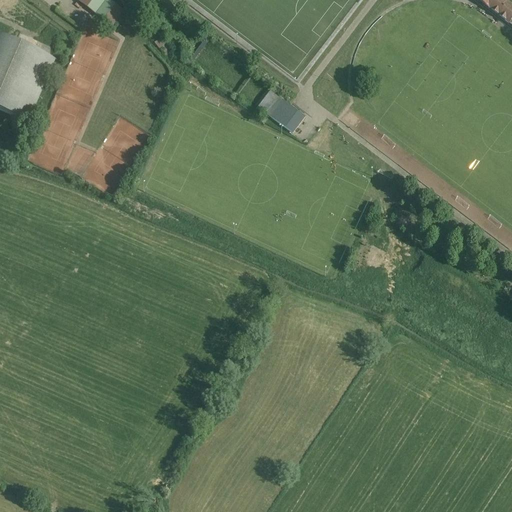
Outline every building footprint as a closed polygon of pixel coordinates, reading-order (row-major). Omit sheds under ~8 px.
[(124,13),(107,0),(82,0),(80,2),(113,27),(124,13)] [(482,0),(511,23),(511,21),(511,8),(501,0),(482,0)] [(149,33),(137,24),(133,29),(144,39),(149,33)] [(54,48),(20,34),(16,43),(0,36),(0,111),(28,123),(55,60),(50,58),(54,48)] [(256,107),(258,109),(267,116),(279,99),(271,93),(268,91),(256,107)] [(290,107),(279,99),(267,116),(293,135),(305,119),(290,107)]
